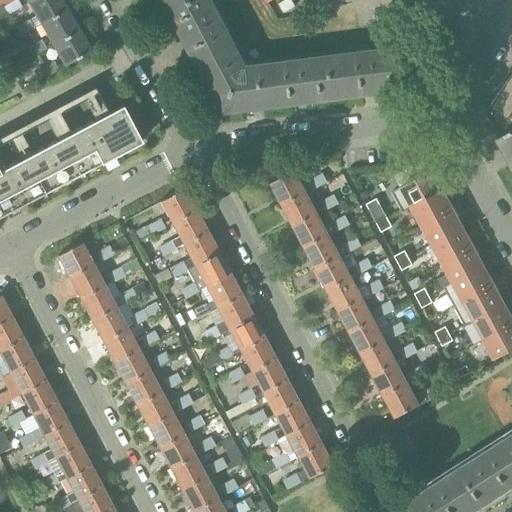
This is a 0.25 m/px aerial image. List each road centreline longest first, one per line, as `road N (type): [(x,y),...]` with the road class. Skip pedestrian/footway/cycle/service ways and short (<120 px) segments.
road 1 (residential): [(191,151),(384,511)]
road 2 (residential): [(155,511),(11,245)]
road 3 (residential): [(191,151),(444,116)]
road 4 (residential): [(11,245),(191,151)]
road 5 (residential): [(102,0),(191,151)]
road 6 (residential): [(511,241),(444,116)]
road 7 (residential): [(444,116),(511,0)]
